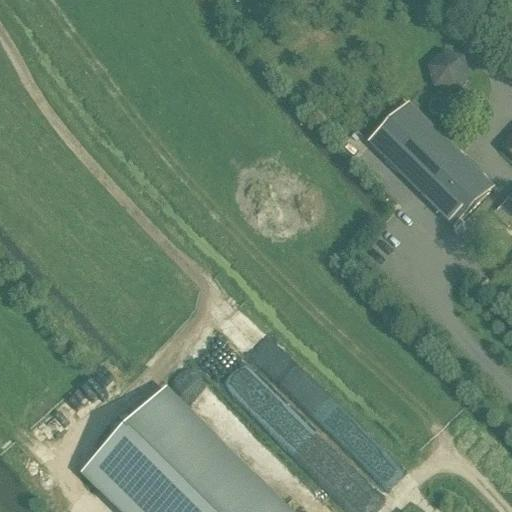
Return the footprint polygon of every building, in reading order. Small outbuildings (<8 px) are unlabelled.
[(469,81),(463,60),(442,54),(426,69),(432,90),(454,96),(469,81)] [(454,230),(494,190),(408,106),(369,145),(454,230)] [(511,160),(511,137),(501,149),(511,160)] [(508,231),(511,227),(511,195),(506,201),(507,203),(493,216),(508,231)] [(288,511),(167,391),(82,476),(117,511),(288,511)]
